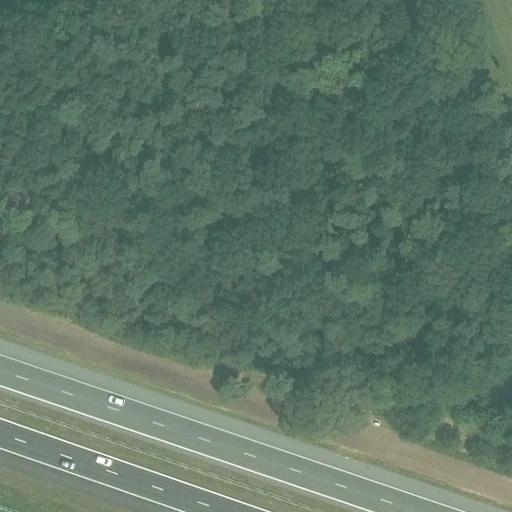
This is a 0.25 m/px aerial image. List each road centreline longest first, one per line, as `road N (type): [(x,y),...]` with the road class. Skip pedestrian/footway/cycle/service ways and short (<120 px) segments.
road 1 (motorway): [(415,511),(0,370)]
road 2 (motorway): [(0,434),(224,511)]
